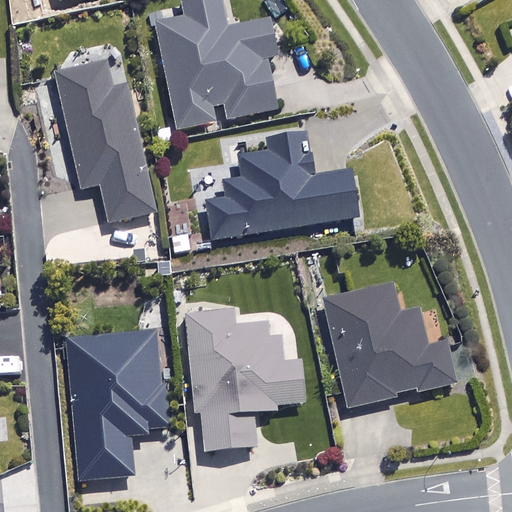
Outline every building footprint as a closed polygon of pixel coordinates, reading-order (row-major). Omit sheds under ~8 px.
[(216,0),(176,0),(180,21),(154,26),(174,133),(212,126),(209,109),(221,107),(223,122),(271,113),(261,59),(272,57),(266,22),(223,30),(216,0)] [(109,93),(103,65),(52,75),(77,192),(97,188),(105,227),(151,217),(124,90),(109,93)] [(308,180),(301,135),(261,141),(263,154),(235,158),(239,181),(219,184),(222,202),(202,205),(208,244),(354,221),(346,173),(308,180)] [(395,316),(388,285),(319,301),(345,411),(451,386),(441,345),(422,349),(413,311),(395,316)] [(230,328),(229,313),(182,317),(191,415),(196,415),(200,453),(251,449),(248,414),(273,412),(272,407),(300,404),(296,361),(279,363),(276,324),(230,328)] [(155,386),(151,333),(68,340),(80,485),(130,481),(127,437),(166,434),(162,385),(155,386)]
